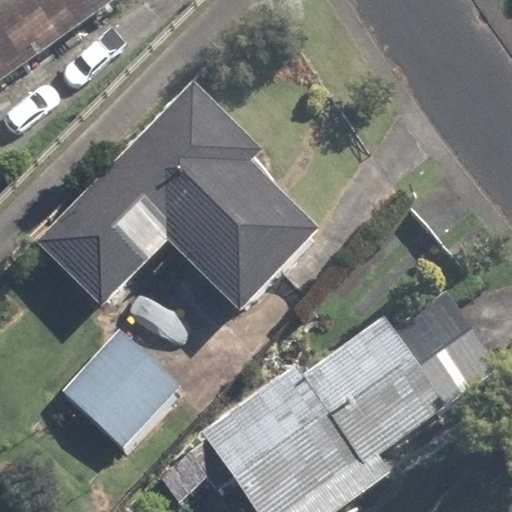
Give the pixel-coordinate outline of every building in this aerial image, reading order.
[(0,0),(0,89),(3,94),(136,0),(0,0)] [(180,249),(255,323),(337,241),(264,172),(276,160),(207,90),(47,247),(112,314),(180,249)] [(212,436),(264,511),(313,511),(376,470),(380,477),(463,419),(458,411),(510,374),(455,292),(401,328),(400,327),(315,383),(307,372),(212,436)] [(70,398),(132,455),(190,393),(128,335),(70,398)] [(245,485),(218,446),(199,461),(225,498),(245,485)] [(142,511),(189,511),(214,492),(195,470),(142,511)]
